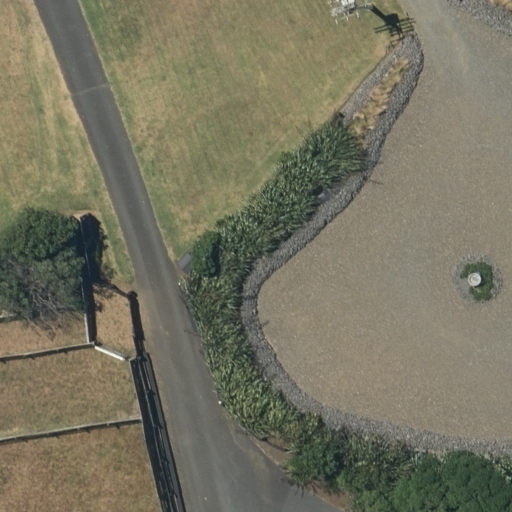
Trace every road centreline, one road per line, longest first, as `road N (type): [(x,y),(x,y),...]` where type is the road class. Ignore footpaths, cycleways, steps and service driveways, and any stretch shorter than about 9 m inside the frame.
road 1 (residential): [(54,0),(155,286)]
road 2 (track): [(155,286),(221,511)]
